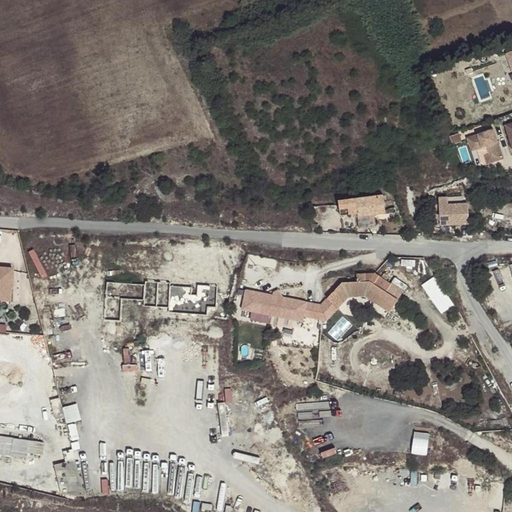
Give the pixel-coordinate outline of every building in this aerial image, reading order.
[(494,130),(467,139),(471,152),(477,150),(482,148),(487,164),(503,159),(494,130)] [(477,150),(482,166),(487,164),(482,148),(477,150)] [(448,193),(439,193),(440,221),(469,220),(468,198),(448,199),(448,193)] [(358,218),(386,214),(384,196),(340,202),(341,216),(358,214),(358,218)] [(387,220),(386,214),(358,218),(359,224),(387,220)] [(0,292),(6,293),(9,268),(0,266),(0,292)] [(343,282),(334,291),(345,300),(349,296),(366,295),(390,311),(398,300),(396,298),(402,289),(392,282),(391,283),(376,273),(357,274),(358,281),(343,282)] [(423,283),(441,313),(454,306),(436,276),(423,283)] [(107,281),(104,318),(119,319),(120,297),(147,299),(147,304),(173,305),(173,308),(208,311),(208,303),(216,304),(217,287),(197,286),(197,295),(193,295),(193,288),(173,286),(173,282),(144,280),(144,283),(107,281)] [(402,289),(396,298),(398,300),(404,290),(402,289)] [(339,308),(328,298),(321,305),(283,298),(273,296),(246,291),(243,310),(303,322),(305,317),(327,321),(339,308)] [(334,291),(328,298),(339,307),(345,300),(334,291)] [(174,339),(164,340),(164,332),(158,332),(160,369),(175,368),(174,339)] [(80,344),(50,347),(51,357),(81,354),(80,344)] [(67,423),(82,419),(78,403),(63,407),(67,423)] [(72,440),(80,439),(77,423),(69,424),(72,440)] [(412,453),(428,454),(430,432),(414,431),(412,453)] [(28,452),(43,454),(45,442),(0,434),(0,453),(27,458),(28,452)]
